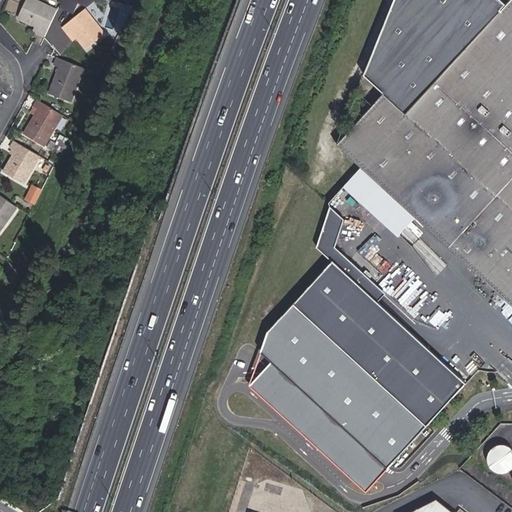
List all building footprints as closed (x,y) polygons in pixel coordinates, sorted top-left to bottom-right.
[(45,35),(56,10),(34,0),(26,0),(18,18),(34,25),(38,27),(36,31),(45,35)] [(76,12),(79,3),(89,6),(90,0),(63,0),(61,8),(76,12)] [(511,0),(507,5),(501,0),(395,0),(365,75),(385,93),(337,145),(511,304),(511,0)] [(104,34),(85,9),(62,27),(67,33),(71,30),(86,48),(104,34)] [(71,101),(84,68),(56,57),(53,65),(58,67),(48,93),(71,101)] [(43,145),(62,114),(37,99),(33,106),(38,109),(23,133),(43,145)] [(59,135),(54,143),(62,148),(67,139),(59,135)] [(23,183),(39,155),(14,140),(10,147),(11,148),(15,150),(13,155),(4,171),(23,183)] [(59,154),(62,148),(54,143),(50,141),(46,147),(59,154)] [(50,166),(45,163),(42,169),(47,172),(50,166)] [(25,199),(34,204),(42,189),(32,185),(25,199)] [(0,229),(16,206),(0,194),(0,229)] [(343,220),(329,208),(316,248),(332,263),(269,330),(262,351),(387,469),(465,385),(376,303),(384,294),(334,248),(343,220)] [(511,468),(511,448),(511,447),(509,446),(505,445),(500,444),(495,446),(490,450),(488,456),(488,462),(491,468),(495,472),(501,474),(505,473),(509,472),(511,468)] [(453,511),(436,499),(409,511),(453,511)]
